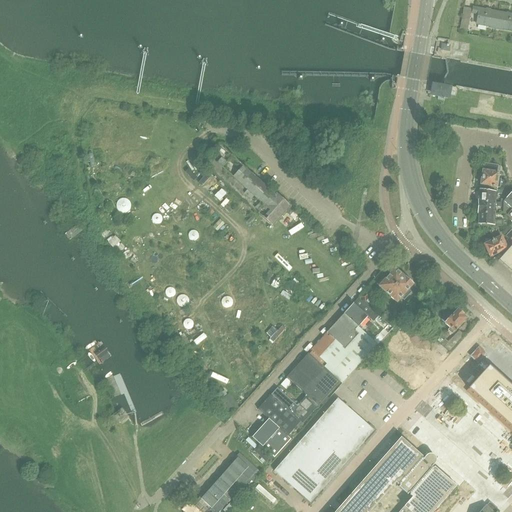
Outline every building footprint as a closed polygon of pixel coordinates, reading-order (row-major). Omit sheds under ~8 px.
[(469,31),(472,13),(478,15),(476,24),(489,27),(489,28),(495,29),(498,12),(490,11),(490,10),(486,9),(486,10),(463,6),(460,30),(469,31)] [(507,14),(498,12),(495,29),(501,30),(501,29),(511,30),(511,14),(510,15),(510,14),(507,13),(507,14)] [(448,97),(448,94),(449,90),(433,87),(432,95),(448,97)] [(271,227),(289,207),(275,194),(274,195),(218,144),(207,156),(211,159),(204,166),(271,227)] [(481,185),(480,190),(496,192),(497,188),(499,188),(501,179),(497,179),(498,173),(496,173),(497,166),(483,164),(483,171),(482,171),(480,185),(481,185)] [(175,181),(159,196),(176,213),(184,205),(180,200),(186,194),(175,181)] [(478,196),(478,202),(494,203),(500,203),(501,201),(494,201),(494,197),(497,197),(497,192),(496,192),(480,190),(479,190),(479,194),(478,196)] [(511,220),(511,191),(503,202),(503,212),(511,220)] [(477,213),(494,214),(494,205),(500,205),(500,203),(494,203),(478,202),(477,202),(477,212),(477,213)] [(295,212),(284,225),(290,229),(301,217),(295,212)] [(478,225),(493,226),(511,227),(511,222),(504,221),(493,220),(494,214),(477,213),(477,219),(478,220),(478,225)] [(490,257),(506,249),(507,251),(511,244),(511,229),(506,236),(509,238),(504,243),(501,237),(490,242),(489,241),(488,241),(488,240),(487,240),(486,241),(485,241),(485,242),(484,242),(484,243),(484,244),(484,245),(490,257)] [(511,244),(507,251),(498,260),(511,272),(511,244)] [(384,280),(382,279),(377,284),(379,286),(397,303),(401,298),(404,300),(411,293),(408,290),(412,285),(412,284),(412,281),(408,278),(405,278),(395,269),(384,280)] [(359,298),(365,302),(366,301),(371,306),(374,304),(368,298),(371,296),(366,291),(359,298)] [(353,304),(344,314),(358,327),(373,311),(358,298),(353,304)] [(450,328),(447,330),(452,334),(466,318),(463,315),(457,310),(451,317),(447,313),(441,320),(450,328)] [(76,311),(65,319),(90,352),(101,344),(76,311)] [(377,345),(372,340),(368,337),(358,327),(344,314),(326,334),(311,351),(326,364),(324,367),(342,384),(377,345)] [(277,345),(290,331),(285,326),(272,339),(277,345)] [(388,333),(392,328),(390,326),(387,330),(386,329),(385,330),(382,328),(376,335),(372,340),(377,345),(388,333)] [(437,340),(449,351),(463,335),(458,331),(448,342),(444,339),(443,341),(440,338),(437,340)] [(471,356),(477,362),(485,354),(479,348),(471,356)] [(286,378),(287,378),(306,396),(318,406),(339,382),(308,354),(286,378)] [(511,388),(488,367),(468,389),(511,429),(511,388)] [(277,388),(271,395),(301,422),(300,422),(302,423),(318,406),(306,396),(297,406),(277,388)] [(257,410),(258,410),(267,418),(251,435),(273,456),(290,438),(288,436),(300,422),(301,422),(271,395),(257,410)] [(223,403),(231,413),(239,408),(232,397),(223,403)] [(374,430),(369,426),(337,399),(274,471),(310,503),(374,430)] [(424,458),(422,457),(400,438),(335,511),(433,511),(456,486),(434,467),(433,466),(433,465),(424,458)] [(239,453),(202,495),(196,501),(208,511),(218,511),(236,493),(257,469),(239,453)] [(240,497),(257,478),(262,473),(257,469),(236,493),(240,497)] [(497,511),(499,511),(489,503),(480,511),(497,511)]
